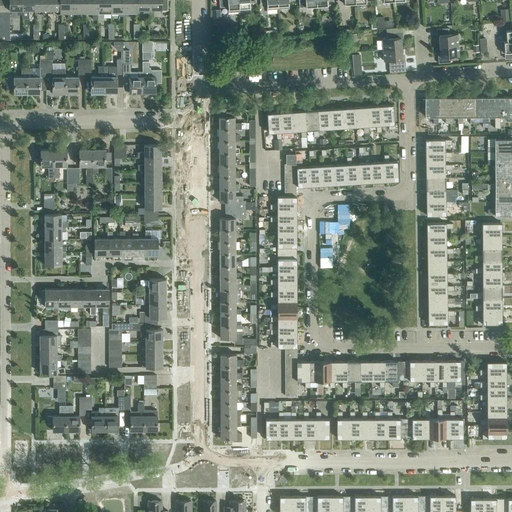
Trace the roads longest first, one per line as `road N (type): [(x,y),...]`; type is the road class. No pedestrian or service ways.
road 1 (residential): [(511,343),(324,346),(315,337),(311,217),(333,198),(402,198),(411,188),(407,78)]
road 2 (residential): [(8,495),(4,121)]
road 3 (residential): [(199,461),(199,120)]
road 4 (residential): [(262,462),(511,460)]
road 5 (residential): [(199,94),(407,78)]
road 6 (residential): [(199,120),(4,121)]
road 7 (residential): [(69,484),(199,461)]
